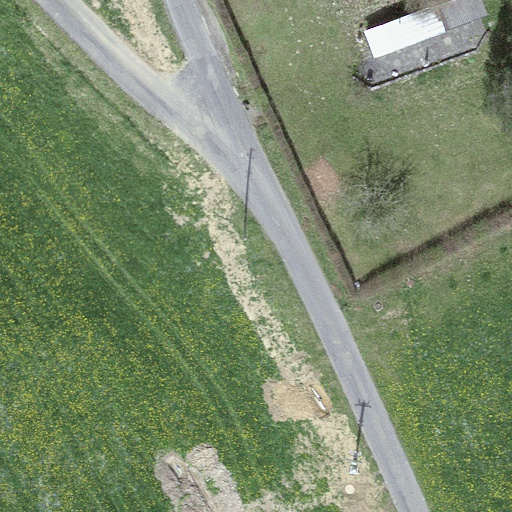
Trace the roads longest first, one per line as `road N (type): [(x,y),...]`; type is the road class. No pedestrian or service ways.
road 1 (track): [(244,157),(134,81),(60,0)]
road 2 (track): [(182,0),(244,157)]
